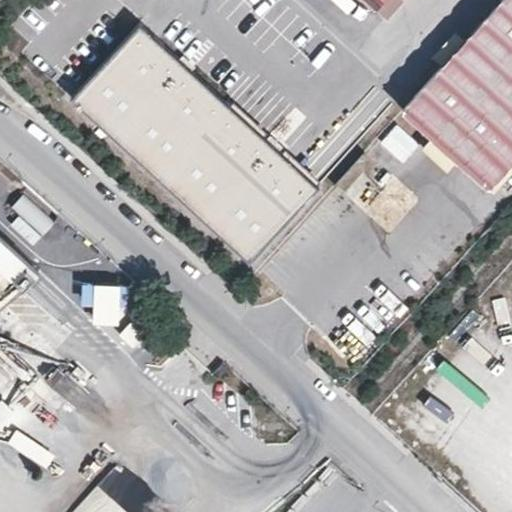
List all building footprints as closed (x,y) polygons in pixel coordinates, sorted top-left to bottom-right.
[(385,0),(366,0),(377,9),(385,0)] [(403,0),(385,0),(377,9),(387,18),(403,0)] [(511,0),(499,0),(402,108),(484,185),(511,154),(511,0)] [(315,184),(141,24),(73,97),(247,257),(315,184)] [(0,201),(12,188),(0,178),(0,201)] [(53,222),(22,194),(10,207),(40,235),(53,222)] [(0,264),(21,284),(36,268),(0,235),(0,264)] [(118,288),(83,286),(82,300),(117,302),(118,288)] [(128,338),(149,315),(139,305),(118,328),(128,338)] [(65,369),(52,379),(72,406),(86,397),(65,369)] [(0,399),(0,419),(10,409),(0,399)]
